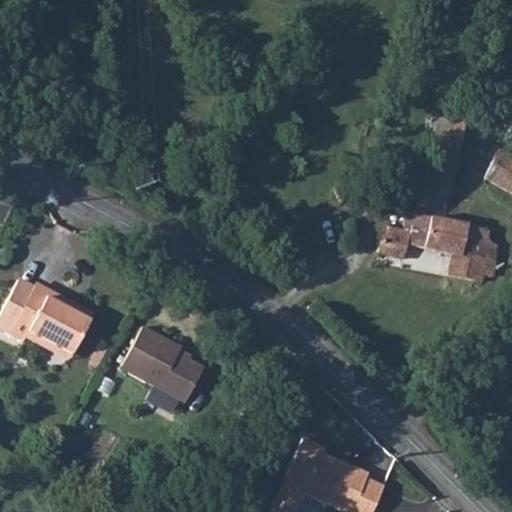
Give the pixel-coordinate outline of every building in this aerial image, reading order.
[(431,139),(460,146),(464,122),(436,116),(431,139)] [(431,139),(427,158),(455,168),(460,146),(431,139)] [(511,157),(497,150),(484,178),(511,194),(511,157)] [(455,168),(427,158),(421,184),(449,190),(452,191),(455,168)] [(449,190),(421,184),(417,201),(445,206),(449,190)] [(256,213),(242,206),(235,218),(248,226),(256,213)] [(446,275),(480,282),(481,275),(492,278),(495,245),(483,243),(487,231),(466,226),(467,224),(432,217),(405,213),(403,230),(383,227),(376,253),(402,259),(406,245),(451,254),(446,275)] [(27,332),(69,355),(89,317),(32,287),(31,289),(16,281),(0,310),(0,330),(21,342),(24,337),(27,332)] [(118,369),(183,403),(201,368),(186,360),(176,355),(177,352),(179,348),(140,327),(118,369)] [(69,355),(27,332),(24,337),(67,360),(69,355)] [(106,350),(97,347),(91,363),(100,366),(106,350)] [(177,352),(176,355),(186,360),(188,358),(177,352)] [(370,511),(382,487),(364,479),(366,474),(334,460),(333,463),(319,457),(321,454),(323,449),(301,439),(270,510),(274,511),(295,511),(303,494),(344,511),(370,511)] [(321,454),(319,457),(333,463),(334,460),(321,454)]
